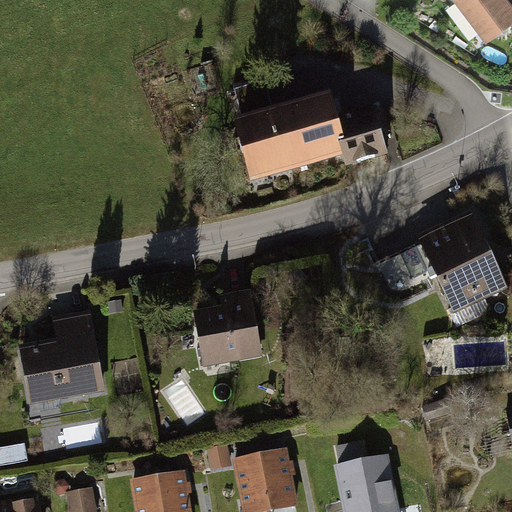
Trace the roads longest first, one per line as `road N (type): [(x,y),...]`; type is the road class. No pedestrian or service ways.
road 1 (unclassified): [(498,146),(337,215),(186,252),(0,282)]
road 2 (residential): [(498,146),(476,100),(320,0)]
